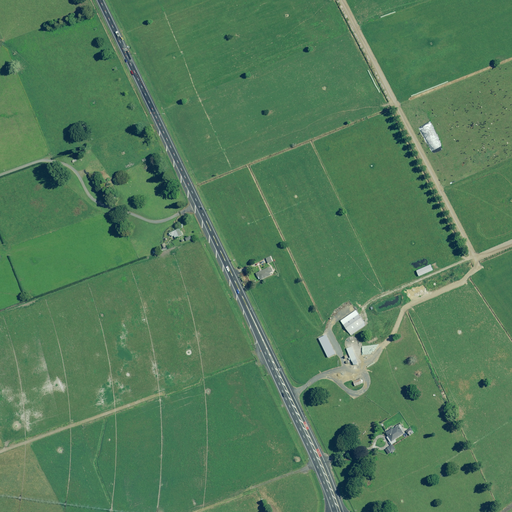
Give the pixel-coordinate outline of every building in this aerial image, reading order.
[(445,79),(442,71),(431,75),(434,84),(445,79)] [(433,80),(430,75),(409,84),(412,90),(433,80)] [(180,236),(177,230),(170,233),(172,237),(175,236),(176,238),(180,236)] [(433,270),(431,265),(417,271),(420,276),(433,270)] [(273,272),(271,267),(257,273),(260,281),(264,279),(272,275),(271,273),(273,272)] [(367,325),(357,310),(341,321),(352,336),(367,325)] [(347,349),(351,357),(349,358),(350,360),(352,360),(353,362),(353,361),(355,365),(359,364),(352,347),(347,349)] [(399,425),(387,433),(389,436),(388,437),(392,445),(397,441),(396,439),(405,434),(399,425)] [(397,450),(393,444),(388,448),(392,453),(397,450)]
